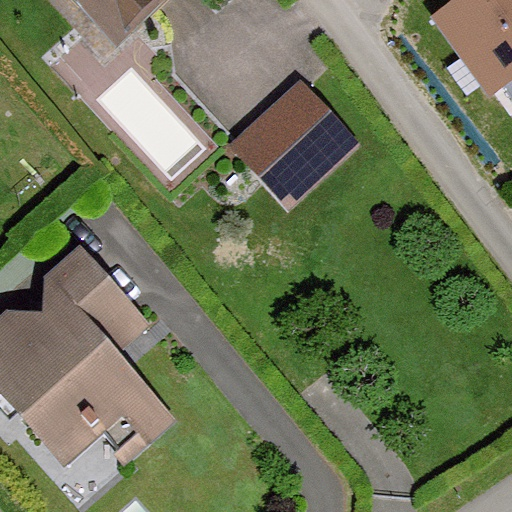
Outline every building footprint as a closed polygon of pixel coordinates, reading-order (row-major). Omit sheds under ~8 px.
[(97,0),(123,29),(154,0),(97,0)] [(502,99),(511,92),(511,0),(466,0),(446,14),(502,99)] [(345,142),(295,93),(238,150),(288,199),(345,142)] [(137,436),(162,416),(110,358),(114,354),(97,334),(127,308),(81,255),(45,284),(45,302),(53,312),(39,325),(31,315),(14,313),(0,324),(0,363),(7,371),(0,375),(0,385),(49,443),(79,418),(86,427),(91,423),(100,433),(113,451),(133,434),(137,436)] [(114,354),(143,328),(127,308),(97,334),(114,354)] [(64,461),(100,433),(91,423),(86,427),(79,418),(49,443),(64,461)]
